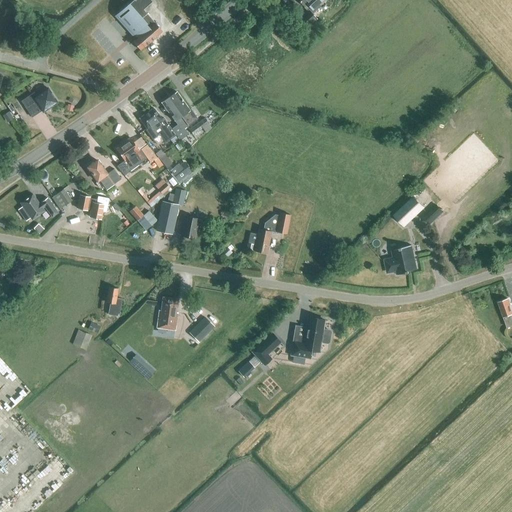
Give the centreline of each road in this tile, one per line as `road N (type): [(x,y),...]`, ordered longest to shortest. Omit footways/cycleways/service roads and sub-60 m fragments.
road 1 (unclassified): [(511,267),(426,295),(377,301),(0,239)]
road 2 (secondary): [(0,178),(175,56),(240,0)]
